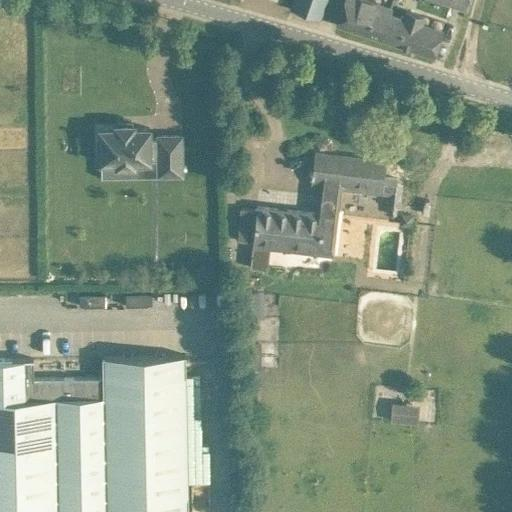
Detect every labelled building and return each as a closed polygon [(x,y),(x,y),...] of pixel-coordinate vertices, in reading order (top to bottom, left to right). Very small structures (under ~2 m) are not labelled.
[(293,0),(291,7),(320,17),(325,0),(293,0)] [(370,0),(344,0),(343,3),(337,22),(382,37),(389,13),(391,7),(370,0)] [(482,26),(511,35),(511,6),(511,8),(490,1),(482,26)] [(389,13),(382,37),(433,54),(442,29),(421,22),(424,15),(406,10),(404,17),(389,13)] [(116,160),(116,164),(134,164),(134,160),(150,160),(150,158),(158,158),(158,175),(182,174),(181,135),(157,135),(157,138),(150,138),(150,127),(134,127),(134,123),(116,124),(116,128),(100,128),(100,138),(97,138),(97,151),(100,151),(101,161),(116,160)] [(396,178),(390,178),(390,182),(384,181),(386,161),(315,152),(311,183),(320,184),(317,211),(258,204),(257,207),(254,206),(254,208),(241,206),(237,238),(252,239),(251,243),(253,243),(253,238),(332,248),(340,187),(382,193),(389,194),(388,206),(391,206),(390,214),(396,214),(397,207),(399,207),(401,184),(395,183),(396,178)] [(401,211),(399,224),(412,226),(413,213),(401,211)] [(258,291),(245,291),(245,317),(258,318),(258,291)] [(145,293),(126,294),(126,305),(162,305),(162,293),(145,293)] [(86,294),(70,295),(70,307),(106,306),(106,305),(106,294),(86,294)] [(254,323),(241,323),(242,341),(247,341),(254,341),(254,323)] [(254,341),(247,341),(247,368),(259,368),(259,341),(254,341)] [(0,511),(188,511),(185,354),(102,355),(102,359),(102,374),(103,376),(24,378),(24,359),(33,358),(33,357),(0,357),(0,511)] [(102,359),(92,359),(92,374),(102,374),(102,359)] [(394,418),(422,419),(422,401),(394,401),(394,418)]
